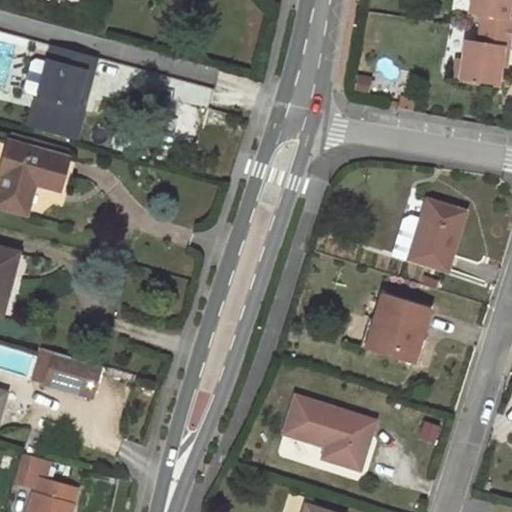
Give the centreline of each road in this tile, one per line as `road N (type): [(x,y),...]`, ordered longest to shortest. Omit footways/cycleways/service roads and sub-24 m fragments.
road 1 (secondary): [(166,511),(299,116)]
road 2 (unknown): [(66,57),(299,116)]
road 3 (residential): [(442,511),(511,291)]
road 4 (residential): [(511,161),(299,116)]
